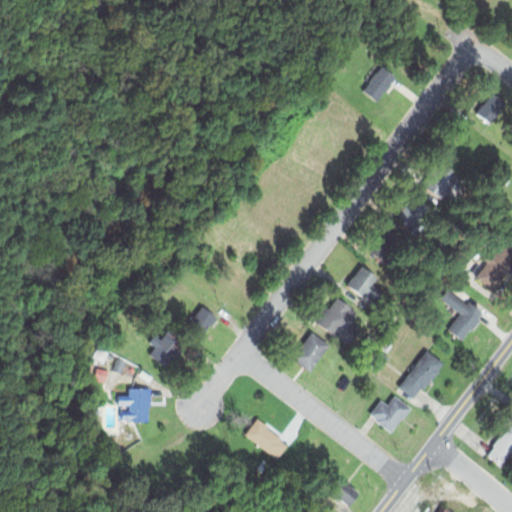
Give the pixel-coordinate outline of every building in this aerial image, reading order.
[(360,89),(382,64),(396,75),(374,101),(360,89)] [(475,112),(491,91),(507,104),(491,124),(475,112)] [(421,183),(439,161),(460,179),(442,201),(421,183)] [(394,215),(409,196),(438,219),(423,238),(394,215)] [(375,243),(388,226),(412,245),(399,262),(375,243)] [(473,276),(504,237),(511,243),(511,263),(491,290),(473,276)] [(345,285),(362,264),(378,277),(372,284),(382,292),(371,306),(345,285)] [(438,297),(449,282),(487,310),(472,330),(469,327),(460,340),(445,329),(458,312),(438,297)] [(315,321),(336,295),(359,314),(338,340),(315,321)] [(186,325),(202,304),(216,315),(200,336),(186,325)] [(184,347),(166,367),(150,352),(154,347),(148,341),(161,327),(184,347)] [(291,358),(313,329),(330,343),(308,372),(291,358)] [(386,350),(393,343),(387,336),(379,342),(386,350)] [(98,344),(108,350),(101,362),(91,356),(98,344)] [(377,370),(388,358),(376,348),(366,360),(377,370)] [(398,386),(428,349),(444,362),(414,399),(398,386)] [(116,357),(124,361),(120,371),(111,367),(116,357)] [(128,364),(134,366),(132,373),(126,371),(128,364)] [(93,365),(105,368),(102,380),(91,377),(93,365)] [(127,388),(147,388),(146,421),(117,421),(118,409),(128,409),(128,404),(118,403),(118,394),(127,394),(127,388)] [(368,414),(381,400),(387,405),(395,397),(410,410),(391,433),(368,414)] [(244,433),(258,416),(287,441),(273,458),(244,433)] [(484,454),(509,420),(511,422),(511,464),(507,471),(484,454)] [(330,491),(341,477),(359,492),(347,506),(330,491)] [(435,511),(442,503),(454,511),(435,511)]
